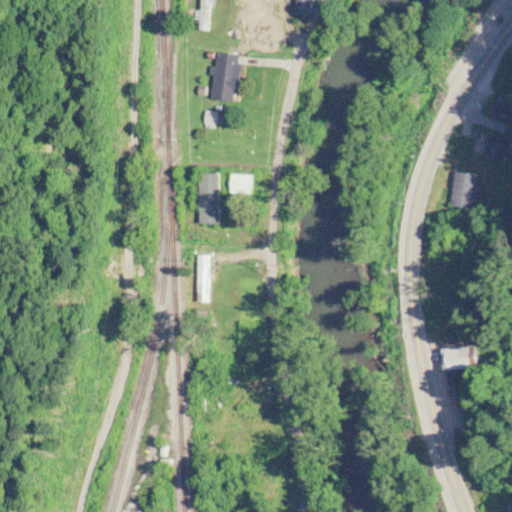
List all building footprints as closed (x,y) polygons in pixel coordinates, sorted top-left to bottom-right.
[(216,2),(216,0),(204,0),(204,21),(210,21),(210,2),(216,2)] [(243,55),(218,54),(216,100),(241,101),(243,55)] [(492,116),(509,124),(511,117),(511,100),(501,95),(492,116)] [(503,160),(507,142),(493,139),(489,157),(503,160)] [(476,210),(480,174),(457,171),(452,207),(476,210)] [(195,211),(201,211),(201,225),(222,225),(222,175),(201,175),(201,183),(195,183),(195,211)] [(211,303),(211,256),(200,256),(200,303),(211,303)] [(437,310),(466,310),(466,288),(437,288),(437,310)] [(476,367),(471,346),(443,352),(448,373),(476,367)] [(221,458),(231,458),(231,413),(255,413),(255,403),(231,403),(231,412),(221,412),(221,458)]
